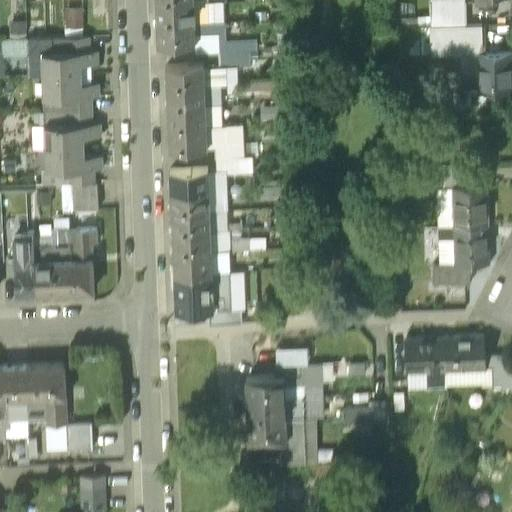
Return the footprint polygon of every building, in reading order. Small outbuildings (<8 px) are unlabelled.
[(192,2),(155,4),(156,25),(193,23),(192,2)] [(465,2),(429,3),(429,26),(430,27),(465,26),(465,2)] [(64,38),(84,37),(83,13),(63,14),(64,38)] [(193,23),(156,25),(157,46),(194,44),(193,23)] [(6,26),(7,40),(27,39),(26,25),(6,26)] [(465,26),(430,27),(431,56),(477,54),(485,54),(485,47),(482,47),(481,26),(465,26)] [(64,38),(51,38),(51,53),(89,52),(89,37),(84,37),(64,38)] [(237,41),(218,42),(218,54),(238,53),(238,43),(237,41)] [(248,43),(238,43),(238,53),(248,53),(248,43)] [(51,53),(42,53),(42,76),(81,75),(81,65),(98,64),(97,52),(51,53)] [(36,53),(29,53),(30,76),(42,76),(42,53),(36,54),(36,53)] [(238,53),(218,54),(218,68),(250,67),(249,53),(248,53),(238,53)] [(485,54),(477,54),(478,74),(478,93),(511,91),(511,67),(511,53),(485,54)] [(203,64),(166,65),(167,87),(204,85),(204,75),(203,64)] [(236,74),(204,75),(204,85),(204,86),(236,86),(236,74)] [(478,74),(462,74),(463,94),(478,93),(478,74)] [(81,75),(42,76),(43,99),(91,98),(99,97),(99,84),(81,84),(81,75)] [(204,85),(167,87),(167,108),(205,106),(204,86),(204,85)] [(91,98),(43,99),(44,113),(91,111),(91,98)] [(245,105),(222,105),(223,117),(246,117),(245,105)] [(205,106),(167,108),(168,128),(206,127),(205,106)] [(91,111),(44,113),(44,126),(92,125),(91,111)] [(92,125),(44,126),(45,149),(84,148),(83,138),(101,138),(100,124),(92,125)] [(225,126),(206,127),(206,145),(214,145),(214,144),(226,144),(225,126)] [(242,126),(225,126),(226,144),(243,143),(242,126)] [(206,127),(168,128),(169,149),(206,148),(206,145),(206,127)] [(226,144),(214,144),(214,145),(215,158),(244,157),(243,147),(243,143),(226,144)] [(84,148),(45,149),(46,172),(70,172),(94,171),(102,170),(101,158),(84,158),(84,148)] [(244,157),(215,158),(215,170),(215,172),(224,172),(252,171),(251,157),(244,157)] [(485,165),(444,166),(445,182),(486,180),(485,165)] [(434,166),(412,167),(413,179),(434,178),(434,166)] [(207,168),(170,169),(170,191),(208,190),(207,171),(207,168)] [(224,172),(215,172),(215,170),(207,171),(208,190),(224,189),(225,189),(224,172)] [(94,171),(70,172),(70,186),(72,186),(94,185),(94,171)] [(94,185),(72,186),(74,212),(97,211),(96,185),(94,185)] [(486,188),(451,189),(453,228),(487,227),(486,188)] [(224,189),(208,190),(209,210),(225,210),(224,189)] [(208,190),(170,191),(171,212),(209,210),(208,190)] [(209,210),(171,212),(172,233),(210,231),(209,210)] [(12,214),(0,214),(1,235),(13,235),(12,214)] [(249,218),(228,219),(228,231),(249,230),(249,218)] [(487,227),(453,228),(454,266),(469,266),(489,265),(487,227)] [(438,228),(429,229),(430,242),(438,242),(438,228)] [(96,230),(71,231),(71,244),(75,244),(91,243),(91,244),(97,244),(96,230)] [(210,231),(172,233),(173,253),(211,252),(210,231)] [(249,252),(249,239),(228,239),(229,252),(249,252)] [(91,243),(75,244),(76,260),(91,260),(91,244),(91,243)] [(71,244),(52,245),(54,261),(72,261),(71,244)] [(52,245),(33,246),(34,253),(35,262),(54,261),(52,245)] [(28,246),(14,247),(14,263),(29,262),(29,253),(28,246)] [(211,252),(173,253),(174,276),(212,274),(211,252)] [(76,260),(72,261),(73,293),(93,292),(91,260),(76,260)] [(54,261),(35,262),(36,294),(55,294),(54,261)] [(72,261),(54,261),(55,294),(73,293),(72,261)] [(29,262),(14,263),(16,295),(36,294),(35,262),(29,262)] [(454,266),(432,267),(433,286),(470,285),(469,266),(454,266)] [(212,274),(174,276),(175,314),(208,312),(231,311),(229,274),(212,274)] [(231,311),(208,312),(209,327),(242,325),(241,311),(231,311)] [(483,337),(445,339),(446,373),(484,371),(483,337)] [(445,339),(406,340),(407,353),(408,374),(446,373),(445,339)] [(398,340),(398,353),(407,353),(406,340),(398,340)] [(407,353),(398,353),(399,375),(408,374),(407,353)] [(506,355),(491,357),(492,388),(506,387),(511,392),(511,362),(506,359),(506,355)] [(64,365),(43,366),(45,398),(65,398),(64,365)] [(302,366),(302,378),(283,378),(284,399),(301,398),(303,398),(320,398),(318,365),(302,366)] [(43,366),(25,367),(26,399),(45,398),(43,366)] [(302,366),(275,367),(275,378),(283,378),(302,378),(302,366)] [(25,367),(6,368),(8,400),(26,399),(25,367)] [(275,378),(247,380),(247,400),(284,399),(283,378),(275,378)] [(45,398),(26,399),(27,421),(27,422),(46,421),(45,398)] [(65,398),(45,398),(46,421),(47,427),(65,427),(66,427),(65,398)] [(301,398),(284,399),(285,411),(301,410),(301,398)] [(301,410),(285,411),(285,420),(304,420),(303,398),(301,398),(301,410)] [(320,398),(303,398),(304,420),(315,419),(321,419),(320,398)] [(26,399),(8,400),(9,417),(9,422),(27,421),(26,399)] [(284,399),(247,400),(248,421),(285,420),(285,411),(284,399)] [(8,400),(0,400),(0,417),(9,417),(8,400)] [(369,409),(346,409),(346,425),(361,424),(369,424),(369,409)] [(316,464),(315,419),(304,420),(305,451),(306,464),(316,464)] [(285,420),(248,421),(249,443),(280,442),(286,442),(285,420)] [(305,451),(304,420),(285,420),(286,442),(280,442),(281,452),(305,451)] [(369,424),(361,424),(361,436),(371,436),(371,424),(369,424)] [(66,427),(65,427),(66,452),(92,451),(91,426),(66,427)] [(28,442),(20,442),(21,459),(29,458),(28,442)] [(36,442),(28,442),(29,458),(37,458),(36,442)] [(305,451),(281,452),(281,464),(306,464),(305,451)] [(104,477),(80,478),(81,490),(105,489),(104,477)] [(105,489),(81,490),(81,501),(105,500),(105,489)] [(105,511),(105,500),(81,501),(81,511),(105,511)]
